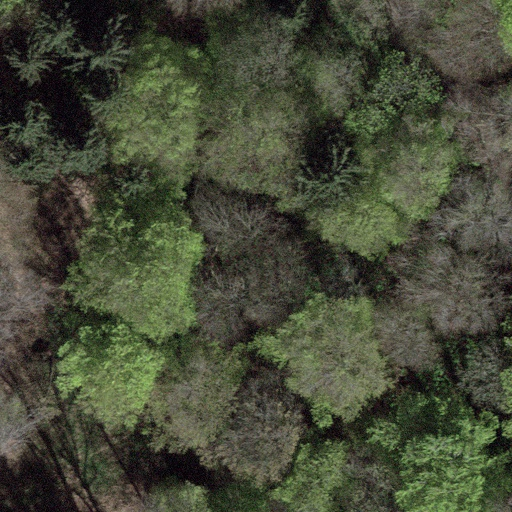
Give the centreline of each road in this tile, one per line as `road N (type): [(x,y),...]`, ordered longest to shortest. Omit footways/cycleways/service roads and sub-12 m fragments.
road 1 (track): [(202,0),(72,129),(0,251)]
road 2 (track): [(511,138),(497,114),(370,0)]
